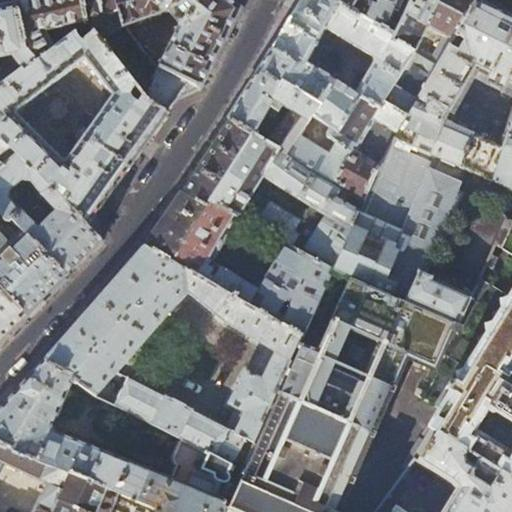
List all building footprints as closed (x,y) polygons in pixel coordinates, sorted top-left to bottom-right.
[(28,0),(16,3),(26,49),(39,63),(40,62),(77,33),(84,27),(88,24),(82,0),(28,0)] [(82,0),(88,24),(126,71),(149,99),(157,69),(125,27),(154,17),(151,7),(159,5),(157,0),(82,0)] [(157,0),(159,5),(151,7),(154,17),(169,12),(181,24),(158,67),(189,82),(200,88),(222,47),(223,45),(242,8),(230,0),(157,0)] [(412,53),(391,40),(394,34),(350,8),(335,0),(303,0),(295,12),(292,17),(271,50),(294,65),(285,79),(319,103),(312,115),(332,127),(330,131),(329,133),(329,134),(329,135),(330,137),(333,139),(325,151),(299,135),(288,154),(362,201),(387,151),(395,138),(408,116),(383,100),(412,53)] [(335,0),(350,8),(355,0),(335,0)] [(355,0),(350,8),(394,34),(403,15),(396,12),(398,8),(406,11),(410,0),(355,0)] [(403,15),(394,34),(391,40),(412,53),(383,100),(408,116),(413,107),(476,0),(410,0),(406,11),(403,15)] [(511,14),(484,0),(476,0),(413,107),(444,120),(450,111),(453,113),(474,76),(511,97),(511,111),(505,136),(506,137),(504,146),(511,149),(511,14)] [(0,87),(23,70),(25,73),(39,63),(26,49),(16,3),(0,6),(0,87)] [(126,71),(88,24),(84,27),(90,36),(83,41),(77,33),(40,62),(56,81),(85,59),(108,86),(126,71)] [(307,122),(312,115),(319,103),(285,79),(294,65),(271,50),(256,75),(228,118),(254,134),(275,100),(292,112),(307,122)] [(56,81),(40,62),(39,63),(25,73),(23,70),(0,87),(0,135),(18,154),(37,173),(57,152),(16,111),(56,81)] [(158,67),(157,69),(149,99),(167,113),(174,103),(177,99),(189,82),(158,67)] [(126,71),(108,86),(114,94),(85,135),(129,167),(147,141),(167,113),(149,99),(126,71)] [(200,88),(189,82),(177,99),(174,103),(200,88)] [(444,120),(413,107),(408,116),(395,138),(466,170),(511,190),(511,149),(504,146),(444,120)] [(288,154),(307,122),(292,112),(269,142),(288,154)] [(287,245),(291,247),(298,236),(293,232),(299,222),(253,193),(264,176),(326,214),(303,254),(332,270),(362,201),(288,154),(269,142),(254,134),(228,118),(208,150),(181,193),(207,210),(211,203),(237,218),(287,245)] [(0,169),(18,154),(0,135),(0,169)] [(66,161),(57,152),(37,173),(52,188),(102,241),(102,240),(96,212),(112,190),(129,167),(85,135),(66,161)] [(466,170),(395,138),(387,151),(428,170),(459,183),(466,170)] [(377,290),(428,170),(387,151),(362,201),(332,270),(334,271),(351,279),(377,290)] [(52,188),(37,173),(18,154),(0,169),(0,230),(13,218),(21,212),(10,198),(11,190),(24,179),(31,180),(45,194),(52,188)] [(420,273),(459,183),(428,170),(377,290),(379,291),(383,283),(394,287),(390,296),(407,303),(420,273)] [(102,241),(52,188),(45,194),(37,200),(48,212),(46,214),(50,218),(42,226),(26,209),(21,212),(13,218),(66,275),(82,260),(102,241)] [(207,210),(181,193),(168,212),(166,216),(145,246),(200,278),(216,287),(228,268),(222,270),(210,262),(237,218),(211,203),(207,210)] [(453,269),(479,281),(504,223),(478,211),(453,269)] [(66,275),(13,218),(0,230),(0,287),(25,314),(42,298),(66,275)] [(243,282),(241,276),(228,268),(216,287),(303,338),(304,338),(314,314),(322,317),(328,303),(321,300),(334,271),(332,270),(303,254),(291,247),(287,245),(265,281),(253,285),(252,288),(243,282)] [(187,293),(200,278),(145,246),(86,313),(45,359),(74,374),(73,376),(74,377),(96,396),(107,384),(187,293)] [(472,297),(420,273),(407,303),(427,312),(438,317),(458,326),(472,297)] [(303,338),(216,287),(200,278),(187,293),(228,324),(265,348),(291,364),(300,343),(303,338)] [(338,511),(406,359),(438,373),(458,326),(438,317),(431,334),(419,329),(427,312),(407,303),(390,296),(379,291),(377,290),(351,279),(318,351),(300,343),(291,364),(254,444),(241,472),(237,483),(223,511),(338,511)] [(511,284),(439,409),(428,428),(432,430),(511,478),(511,284)] [(0,337),(1,337),(25,314),(0,287),(0,337)] [(254,444),(291,364),(265,348),(250,375),(244,372),(226,405),(234,411),(225,429),(254,444)] [(51,422),(74,377),(73,376),(74,374),(45,359),(12,397),(0,410),(0,444),(8,448),(57,468),(119,493),(157,508),(164,511),(223,511),(237,483),(227,478),(227,474),(227,473),(227,472),(230,465),(185,440),(176,458),(177,459),(177,461),(177,462),(178,464),(179,465),(180,466),(174,480),(52,430),(51,422)] [(114,388),(107,384),(96,396),(185,440),(230,465),(241,472),(254,444),(225,429),(127,378),(119,395),(113,392),(114,388)] [(511,511),(511,478),(432,430),(414,460),(452,483),(457,489),(442,511),(511,511)] [(57,468),(8,448),(2,461),(50,482),(57,468)] [(111,511),(119,493),(57,468),(50,482),(42,499),(41,499),(35,511),(111,511)] [(155,511),(157,508),(119,493),(111,511),(155,511)]
